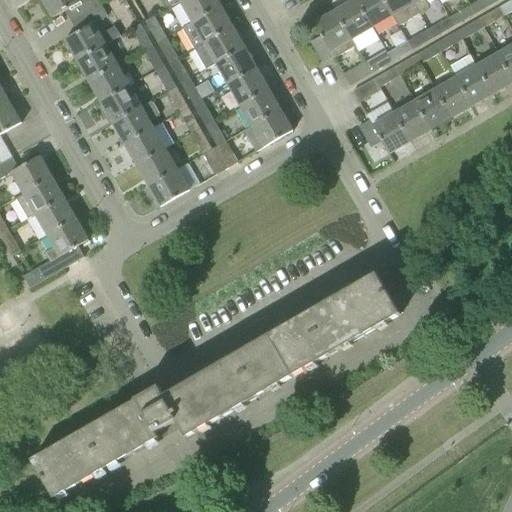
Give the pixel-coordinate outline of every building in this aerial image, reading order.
[(72,22),(102,5),(99,0),(42,0),(53,19),(66,11),(72,22)] [(192,23),(221,6),(217,0),(183,0),(180,2),(192,23)] [(353,40),(373,29),(356,0),(355,0),(335,12),(353,40)] [(356,0),(373,29),(394,17),(384,0),(356,0)] [(421,15),(415,5),(411,0),(384,0),(394,17),(400,27),(421,15)] [(481,0),(473,5),(478,13),(499,2),(497,0),(481,0)] [(511,0),(502,7),(506,16),(511,12),(511,0)] [(77,61),(106,45),(121,36),(115,27),(101,35),(95,24),(108,16),(102,5),(72,22),(78,33),(65,40),(77,61)] [(453,17),(458,25),(478,13),(473,5),(453,17)] [(195,50),(233,27),(221,6),(192,23),(183,29),(195,50)] [(481,19),(486,27),(506,16),(502,7),(481,19)] [(357,47),(353,40),(335,12),(315,23),(322,36),(311,43),(323,64),(334,58),(335,59),(357,47)] [(429,30),(434,39),(458,25),(453,17),(429,30)] [(461,31),(466,39),(486,27),(481,19),(461,31)] [(132,30),(138,40),(147,36),(141,25),(132,30)] [(158,43),(167,38),(161,27),(152,32),(158,43)] [(207,71),(216,65),(245,48),(233,27),(195,50),(207,71)] [(409,42),(413,51),(434,39),(429,30),(409,42)] [(440,43),(445,51),(466,39),(461,31),(440,43)] [(395,61),(413,51),(409,42),(390,53),(395,61)] [(418,55),(423,63),(445,51),(440,43),(418,55)] [(89,82),(118,66),(106,45),(77,61),(89,82)] [(511,77),(511,45),(498,54),(511,77)] [(144,51),(150,61),(159,56),(153,46),(144,51)] [(179,59),(173,48),(164,53),(170,64),(179,59)] [(228,86),(257,69),(245,48),(216,65),(228,86)] [(367,66),(372,75),(395,61),(390,53),(367,66)] [(494,95),(511,84),(511,77),(498,54),(478,66),(494,95)] [(398,67),(403,75),(423,63),(418,55),(398,67)] [(344,76),(351,87),(372,75),(367,66),(365,63),(344,76)] [(101,103),(130,87),(118,66),(89,82),(101,103)] [(473,107),(494,95),(478,66),(457,78),(473,107)] [(156,72),(162,83),(171,77),(165,67),(156,72)] [(375,80),(380,88),(403,75),(398,67),(375,80)] [(191,80),(185,69),(176,74),(182,85),(191,80)] [(240,107),(269,90),(257,69),(228,86),(240,107)] [(452,119),(473,107),(457,78),(436,90),(452,119)] [(194,105),(202,100),(191,80),(182,85),(194,105)] [(360,103),(382,91),(380,88),(375,80),(354,92),(360,103)] [(0,108),(10,103),(0,85),(0,108)] [(113,124),(142,108),(130,87),(101,103),(113,124)] [(168,93),(174,103),(183,98),(177,88),(168,93)] [(252,128),(281,111),(269,90),(240,107),(252,128)] [(432,131),(452,119),(436,90),(415,102),(432,131)] [(125,145),(154,128),(151,122),(161,116),(152,102),(142,108),(113,124),(125,145)] [(411,143),(432,131),(415,102),(394,114),(411,143)] [(0,165),(13,158),(7,147),(0,136),(22,124),(10,103),(0,108),(0,165)] [(180,113),(186,124),(195,119),(189,108),(180,113)] [(215,122),(209,111),(200,116),(206,127),(215,122)] [(257,153),(293,132),(281,111),(252,128),(245,132),(257,153)] [(390,155),(411,143),(394,114),(373,126),(370,121),(359,127),(372,148),(382,142),(390,155)] [(137,166),(166,149),(154,128),(125,145),(137,166)] [(192,135),(198,145),(206,140),(201,130),(192,135)] [(226,142),(221,132),(212,137),(218,147),(226,142)] [(214,149),(226,170),(239,163),(226,142),(218,147),(214,149)] [(149,187),(178,170),(166,149),(137,166),(149,187)] [(216,176),(226,170),(214,149),(204,155),(216,176)] [(23,195),(53,178),(41,157),(19,169),(13,158),(0,165),(0,180),(5,177),(11,174),(18,185),(23,195)] [(161,208),(190,191),(178,170),(149,187),(161,208)] [(35,216),(65,198),(53,178),(23,195),(18,198),(30,219),(35,216)] [(47,236),(77,220),(65,198),(35,216),(47,236)] [(0,235),(9,231),(2,220),(0,221),(0,235)] [(31,289),(85,258),(79,247),(89,241),(77,220),(47,236),(54,248),(46,253),(51,262),(25,277),(31,289)] [(21,252),(15,241),(6,246),(12,257),(21,252)] [(188,438),(259,397),(402,315),(378,274),(166,396),(162,389),(160,386),(137,400),(140,405),(114,420),(36,465),(33,459),(32,460),(55,499),(160,438),(159,436),(166,432),(164,429),(178,421),(188,438)]
